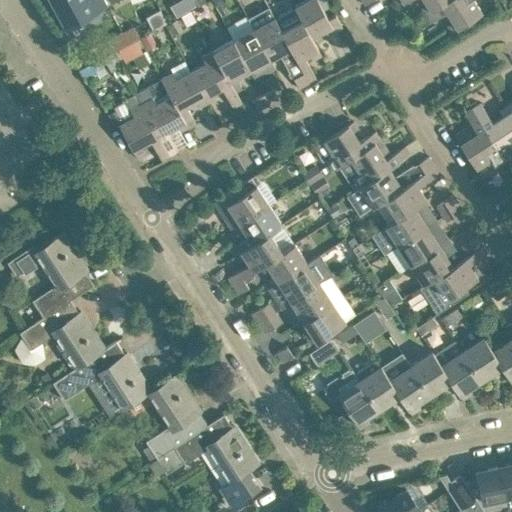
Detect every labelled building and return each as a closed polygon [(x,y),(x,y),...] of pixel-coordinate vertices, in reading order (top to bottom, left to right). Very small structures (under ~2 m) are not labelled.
[(107,3),(105,0),(51,0),(65,26),(107,3)] [(300,20),(312,36),(330,26),(334,32),(342,27),(335,14),(327,18),(318,0),(304,0),(293,6),(294,8),(300,20)] [(424,0),(430,10),(444,0),(401,0),(404,4),(410,0),(424,0)] [(452,32),(482,12),(474,0),(444,0),(430,10),(425,13),(431,21),(446,11),(457,27),(451,30),(452,32)] [(309,82),(275,18),(269,7),(248,18),(253,27),(270,59),(281,53),(285,60),(284,60),(299,88),(309,82)] [(163,8),(149,15),(155,28),(169,22),(163,8)] [(310,53),(317,50),(320,55),(322,55),(312,36),(300,20),(294,8),(275,18),(309,82),(316,78),(304,56),(310,53)] [(177,19),(167,24),(173,35),(183,29),(177,19)] [(129,43),(134,40),(139,37),(133,25),(122,31),(129,43)] [(253,27),(232,38),(249,70),(254,80),(275,69),(270,59),(253,27)] [(114,51),(129,43),(122,31),(107,39),(114,51)] [(151,32),(141,37),(145,45),(155,40),(151,32)] [(236,77),(249,70),(232,38),(212,48),(230,80),(235,90),(242,87),(236,77)] [(137,39),(119,48),(125,58),(143,49),(137,39)] [(242,102),(235,90),(230,80),(212,48),(200,54),(205,63),(190,70),(204,97),(222,87),(233,107),(242,102)] [(121,65),(113,51),(102,56),(110,71),(121,65)] [(80,70),(85,79),(97,72),(100,77),(107,73),(99,59),(80,70)] [(172,72),(160,79),(184,122),(187,127),(196,122),(187,106),(204,97),(190,70),(184,60),(169,68),(172,72)] [(145,86),(135,92),(169,155),(178,151),(176,147),(167,131),(178,125),(181,130),(187,127),(184,122),(160,79),(145,86)] [(267,105),(279,98),(273,88),(262,94),(267,105)] [(115,110),(108,114),(115,125),(119,123),(136,155),(143,151),(140,145),(150,140),(161,160),(169,155),(135,92),(123,98),(129,109),(132,115),(121,121),(118,115),(115,110)] [(258,110),(267,105),(262,94),(252,99),(258,110)] [(511,117),(505,106),(499,110),(503,115),(492,122),(480,103),(471,109),(503,159),(511,153),(511,146),(510,144),(511,143),(511,117)] [(454,135),(476,168),(490,159),(494,165),(503,159),(471,109),(464,113),(471,124),(454,135)] [(380,139),(375,130),(359,141),(353,131),(358,127),(353,120),(323,140),(333,154),(326,159),(329,163),(333,169),(351,158),(380,139)] [(405,146),(391,155),(380,139),(351,158),(359,171),(353,176),(360,187),(389,168),(410,155),(405,146)] [(418,186),(439,172),(428,156),(418,162),(424,172),(420,174),(402,187),(384,198),(397,218),(415,207),(421,202),(427,199),(418,186)] [(329,163),(320,169),(323,175),(333,169),(329,163)] [(316,164),(303,173),(310,184),(323,175),(320,169),(316,164)] [(402,187),(420,174),(413,164),(395,176),(389,168),(360,187),(372,206),(384,198),(402,187)] [(511,168),(502,173),(507,180),(511,176),(511,168)] [(240,184),(214,201),(231,228),(240,223),(269,203),(256,184),(251,176),(240,184)] [(316,192),(328,184),(323,176),(310,184),(316,192)] [(442,215),(459,203),(453,194),(436,205),(442,215)] [(336,201),(326,208),(328,211),(332,217),(342,210),(336,201)] [(398,244),(435,219),(427,207),(425,208),(421,202),(415,207),(397,218),(385,225),(398,244)] [(235,254),(241,251),(282,223),(269,203),(240,223),(248,235),(230,247),(235,254)] [(456,221),(466,214),(459,203),(442,215),(446,221),(453,216),(456,221)] [(410,264),(448,239),(435,219),(398,244),(410,264)] [(241,251),(249,263),(228,277),(232,284),(242,277),(265,262),(294,243),(282,223),(241,251)] [(70,298),(70,299),(94,284),(60,233),(36,249),(33,244),(7,261),(16,275),(24,270),(25,271),(36,265),(35,263),(41,259),(57,283),(32,299),(43,316),(42,317),(70,298)] [(435,277),(424,285),(420,287),(437,313),(469,292),(464,285),(478,277),(469,264),(490,250),(479,234),(462,244),(468,254),(461,259),(452,264),(435,277)] [(358,243),(353,236),(347,240),(352,247),(358,243)] [(452,264),(461,259),(448,239),(410,264),(424,285),(435,277),(452,264)] [(278,281),(307,262),(294,243),(265,262),(278,281)] [(281,307),(320,281),(307,262),(278,281),(269,287),(281,307)] [(511,272),(488,287),(493,294),(507,285),(511,293),(511,272)] [(249,287),(242,277),(232,284),(239,293),(249,287)] [(304,321),(333,301),(320,281),(281,307),(294,326),(303,321),(304,321)] [(467,312),(483,302),(478,295),(463,305),(467,312)] [(395,312),(390,306),(383,296),(376,301),(387,317),(395,312)] [(103,349),(103,348),(70,299),(70,298),(42,317),(19,331),(22,335),(32,350),(43,343),(57,333),(78,365),(78,366),(103,349)] [(258,322),(275,311),(269,301),(251,312),(258,322)] [(304,321),(316,340),(346,321),(333,301),(304,321)] [(446,326),(462,315),(457,308),(441,319),(446,326)] [(264,333),(282,321),(275,311),(258,322),(264,333)] [(363,328),(378,317),(374,311),(359,321),(363,328)] [(416,327),(421,335),(437,323),(432,316),(416,327)] [(342,342),(358,332),(353,324),(337,334),(342,342)] [(491,352),(492,350),(483,336),(461,350),(480,379),(493,371),(496,376),(505,370),(491,352)] [(511,336),(492,350),(491,352),(505,370),(511,381),(511,336)] [(310,351),(317,362),(339,349),(331,338),(310,351)] [(124,407),(149,390),(116,340),(103,348),(103,349),(78,366),(78,365),(53,382),(64,400),(87,385),(103,375),(124,407)] [(445,346),(433,354),(453,385),(462,398),(471,392),(468,387),(480,379),(461,350),(454,340),(445,346)] [(277,352),(284,362),(294,355),(287,345),(277,352)] [(445,390),(453,385),(432,352),(410,366),(429,394),(442,385),(445,390)] [(402,399),(389,379),(380,366),(375,359),(355,373),(352,368),(351,368),(377,408),(390,400),(393,405),(402,399)] [(417,401),(429,394),(410,366),(389,379),(402,399),(410,412),(420,406),(417,401)] [(366,416),(377,408),(351,368),(323,386),(339,411),(346,406),(359,427),(369,421),(366,416)] [(46,386),(53,382),(46,372),(40,376),(46,386)] [(174,447),(207,424),(174,374),(149,390),(172,425),(146,442),(157,459),(174,447)] [(130,417),(124,407),(118,411),(124,421),(130,417)] [(248,469),(257,464),(223,413),(207,424),(174,447),(185,463),(210,447),(231,479),(223,485),(234,503),(259,486),(248,469)] [(511,462),(499,465),(506,495),(511,493),(511,462)] [(506,495),(499,465),(476,470),(478,479),(466,482),(466,480),(465,480),(476,497),(478,501),(506,495)] [(448,490),(454,486),(450,480),(446,473),(438,475),(448,490)] [(450,480),(454,486),(448,490),(460,508),(466,504),(476,497),(465,480),(460,473),(450,480)] [(406,488),(377,507),(380,511),(411,511),(417,508),(418,509),(429,502),(415,481),(406,488)] [(476,497),(466,504),(471,511),(482,511),(485,511),(478,501),(476,497)]
